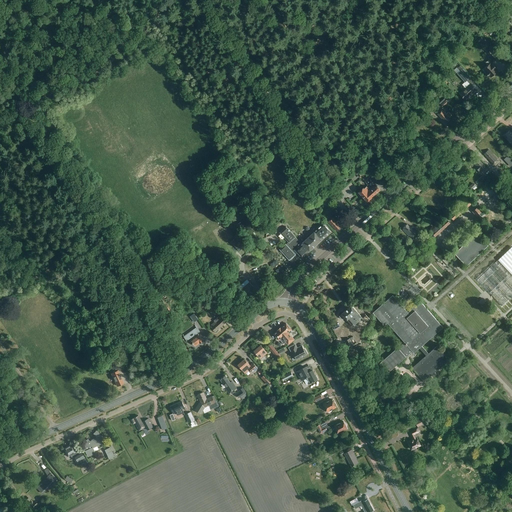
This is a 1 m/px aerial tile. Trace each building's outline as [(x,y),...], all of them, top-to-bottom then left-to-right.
[(487,53),(494,61),(497,58),(491,50),(487,53)] [(491,77),(497,71),(496,70),(497,69),(491,62),(491,63),(488,60),(485,63),(488,66),(483,70),(486,73),(485,73),(488,77),(490,75),(491,77)] [(476,90),(476,89),(478,87),(475,83),(470,78),(467,80),(471,85),(461,95),(465,100),(476,90)] [(443,97),(438,101),(440,104),(445,99),(448,96),(446,94),(443,97)] [(445,101),(441,105),(443,107),(448,103),(447,102),(448,101),(450,101),(452,100),(452,98),(450,96),(449,96),(447,98),(447,99),(446,101),(445,101)] [(446,123),(450,119),(448,118),(451,116),(448,112),(446,115),(444,113),(445,112),(442,109),(437,113),(446,123)] [(495,165),(499,161),(489,150),(484,154),(495,165)] [(481,175),(487,169),(478,160),(474,164),(477,167),(476,168),(479,171),(478,172),(481,175)] [(355,171),(356,173),(361,178),(367,172),(362,167),(358,171),(357,169),(355,171)] [(483,175),(475,182),(477,184),(485,177),(483,175)] [(368,185),(364,189),(363,188),(359,192),(367,201),(371,197),(379,189),(376,185),(374,187),(373,185),(376,182),(371,176),(365,182),(368,185)] [(453,221),(472,203),(468,199),(449,217),(453,221)] [(252,220),(257,216),(250,206),(245,210),(252,220)] [(473,212),(479,219),(484,214),(478,207),(473,212)] [(336,231),(341,226),(337,222),(339,220),(335,216),(340,212),(337,208),(336,209),(331,213),(333,215),(329,218),(326,216),(324,218),(336,231)] [(239,231),(248,223),(244,218),(235,226),(237,229),(239,231)] [(436,237),(450,224),(446,219),(432,232),(436,237)] [(279,249),(280,250),(289,260),(296,255),(295,254),(297,253),(302,258),(331,232),(323,223),(317,228),(314,231),(302,243),(301,244),(295,237),(296,237),(286,226),(285,227),(283,229),(280,232),(280,233),(288,242),(286,244),(279,249)] [(412,240),(419,234),(415,229),(413,230),(407,224),(404,227),(405,228),(403,230),(412,240)] [(476,233),(455,254),(467,266),(488,246),(476,233)] [(247,250),(241,243),(239,241),(234,245),(242,254),(243,253),(247,250)] [(511,246),(511,247),(477,280),(502,306),(511,296),(511,246)] [(239,291),(244,296),(254,287),(249,282),(239,291)] [(376,310),(373,313),(376,317),(384,326),(387,324),(388,323),(404,342),(412,351),(414,353),(415,352),(420,348),(426,356),(412,368),(424,382),(449,360),(437,346),(428,354),(422,346),(430,339),(432,337),(443,327),(423,304),(420,301),(412,307),(413,308),(411,310),(408,313),(405,309),(401,305),(392,295),(376,310)] [(367,322),(369,320),(365,315),(362,317),(352,305),(340,316),(342,319),(345,317),(355,329),(359,325),(361,326),(366,321),(367,322)] [(216,332),(229,320),(224,315),(221,317),(223,318),(220,321),(217,318),(214,321),(215,322),(210,326),(216,332)] [(280,329),(291,342),(294,339),(289,334),(292,332),(291,330),(291,329),(286,323),(280,329)] [(190,338),(191,340),(196,346),(203,341),(199,336),(197,333),(200,331),(197,327),(184,337),(187,341),(190,338)] [(288,344),(291,342),(280,329),(274,334),(279,340),(280,339),(284,344),(286,342),(288,344)] [(345,341),(348,348),(353,345),(350,338),(345,341)] [(267,346),(277,359),(280,356),(270,343),(267,346)] [(304,350),(302,346),(297,348),(295,345),(295,344),(289,348),(291,352),(292,351),(297,359),(307,354),(305,350),(304,350)] [(253,351),(260,359),(267,353),(260,345),(253,351)] [(398,348),(379,364),(387,373),(391,369),(397,365),(406,357),(398,348)] [(242,370),(243,371),(245,373),(249,369),(253,373),(257,369),(253,363),(250,366),(245,360),(238,365),(242,370)] [(110,364),(112,370),(120,366),(117,361),(110,364)] [(309,372),(306,367),(296,371),(301,380),(306,377),(310,383),(318,379),(313,370),(309,372)] [(117,386),(123,384),(118,372),(111,374),(117,386)] [(230,383),(225,376),(220,380),(223,384),(222,385),(224,388),(225,388),(229,394),(237,389),(232,382),(230,383)] [(241,393),(237,395),(239,398),(241,397),(242,399),(246,396),(245,394),(246,393),(243,388),(239,390),(241,393)] [(200,402),(195,410),(201,414),(205,408),(210,406),(211,409),(218,406),(215,401),(217,401),(214,396),(212,397),(206,399),(203,393),(197,395),(200,402)] [(320,403),(321,406),(323,405),(324,406),(328,413),(330,412),(331,412),(332,410),(336,408),(332,399),(328,401),(328,400),(325,401),(325,400),(320,403)] [(177,415),(183,412),(182,409),(184,408),(182,402),(170,407),(173,414),(176,413),(177,415)] [(130,420),(133,424),(134,424),(138,431),(145,428),(144,426),(145,426),(148,431),(153,427),(148,419),(143,422),(143,423),(142,423),(138,416),(130,420)] [(160,423),(162,428),(163,430),(167,428),(166,426),(165,421),(162,416),(158,418),(160,423)] [(415,422),(418,428),(426,424),(423,418),(415,422)] [(329,426),(330,428),(332,427),(333,428),(335,427),(337,429),(336,430),(336,432),(337,433),(339,433),(347,429),(343,421),(340,423),(339,422),(337,423),(337,422),(331,425),(329,426)] [(316,427),(320,435),(328,431),(327,429),(329,428),(326,422),(316,427)] [(414,434),(419,432),(418,428),(410,433),(413,439),(408,442),(411,449),(420,445),(414,434)] [(83,444),(86,450),(85,451),(87,456),(95,453),(94,451),(98,449),(96,446),(104,442),(101,436),(83,444)] [(77,461),(79,460),(82,464),(86,461),(81,452),(77,454),(76,452),(76,451),(72,445),(64,450),(68,457),(70,455),(72,458),(74,457),(77,461)] [(110,447),(105,450),(108,456),(109,455),(110,458),(114,456),(113,453),(110,448),(110,447)] [(351,467),(358,463),(356,458),(352,449),(349,451),(344,453),(351,467)] [(37,488),(43,494),(49,487),(57,479),(54,476),(50,473),(48,469),(48,468),(44,470),(45,471),(47,476),(37,488)] [(31,508),(32,509),(37,505),(38,504),(35,501),(32,504),(28,498),(25,501),(31,508)] [(377,511),(372,499),(358,507),(360,511),(377,511)]
